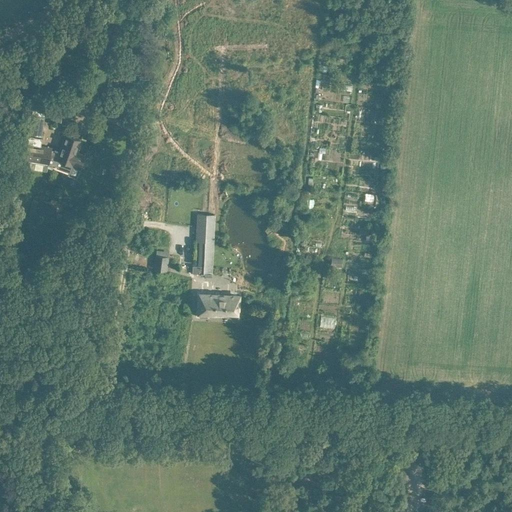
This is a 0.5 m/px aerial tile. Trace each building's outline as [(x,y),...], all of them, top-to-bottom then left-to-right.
[(109,56),(108,57),(100,77),(100,78),(107,81),(107,80),(111,72),(120,76),(125,63),(109,56)] [(54,105),(54,120),(62,120),(62,105),(54,105)] [(45,111),(32,109),(28,134),(41,136),(45,111)] [(41,138),(28,136),(27,144),(25,159),(48,162),(48,164),(68,172),(71,164),(80,167),(84,155),(76,152),(81,140),(65,134),(64,134),(65,135),(58,151),(54,150),(51,150),(51,148),(40,146),(41,138)] [(192,265),(192,273),(212,274),(215,214),(196,213),(195,241),(198,241),(197,265),(192,265)] [(154,255),(153,269),(166,271),(168,256),(154,255)] [(332,265),(343,266),(343,258),(332,257),(332,265)] [(238,294),(230,294),(216,293),(200,292),(199,307),(207,317),(207,313),(215,313),(215,312),(237,313),(238,303),(238,294)] [(255,489),(264,487),(263,480),(253,482),(255,489)]
